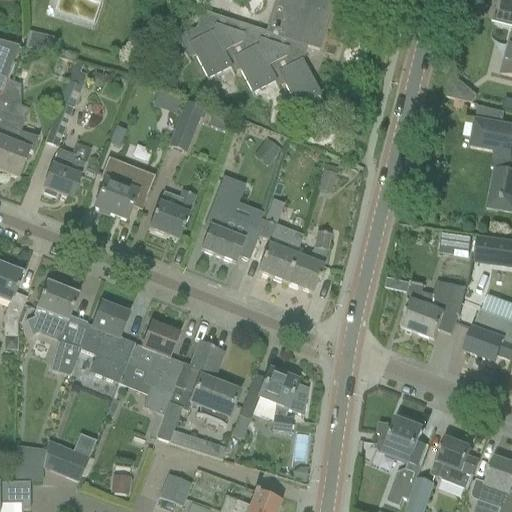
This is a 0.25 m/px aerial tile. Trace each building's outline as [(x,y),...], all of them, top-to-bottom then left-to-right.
[(284,87),(296,110),(319,98),(302,64),(307,49),(319,53),(334,4),(323,0),(275,0),(264,34),(197,13),(197,14),(200,15),(196,30),(177,40),(188,62),(194,59),(207,84),(230,72),(232,76),(239,73),(252,98),(276,85),(279,90),(284,87)] [(511,0),(499,0),(496,14),(511,17),(511,33),(501,77),(511,79),(511,0)] [(27,35),(23,52),(55,60),(59,43),(27,35)] [(0,98),(6,83),(5,83),(18,51),(0,45),(0,98)] [(44,145),(57,151),(86,78),(80,75),(83,68),(75,65),(58,106),(60,107),(44,145)] [(94,75),(88,80),(90,88),(97,91),(103,86),(102,78),(94,75)] [(444,99),(444,100),(456,102),(468,106),(472,107),(477,99),(446,92),(444,99)] [(20,135),(28,113),(0,101),(0,175),(17,182),(24,163),(27,153),(32,155),(38,142),(20,135)] [(456,102),(453,110),(465,113),(468,106),(456,102)] [(167,149),(186,157),(203,113),(185,105),(167,149)] [(472,140),(470,151),(490,154),(494,155),(491,171),(495,172),(494,176),(487,211),(495,213),(511,215),(511,129),(475,123),(475,127),(472,140)] [(115,130),(108,147),(118,151),(125,134),(115,130)] [(267,142),(260,151),(274,161),(280,152),(267,142)] [(56,196),(71,202),(78,184),(80,180),(78,180),(84,166),(71,161),(73,158),(58,152),(51,169),(49,173),(42,192),(44,192),(43,196),(54,200),(56,196)] [(104,185),(94,212),(98,213),(97,216),(107,220),(108,217),(125,224),(130,210),(140,214),(154,180),(149,178),(138,174),(107,161),(99,183),(104,185)] [(316,193),(330,197),(337,171),(324,167),(316,193)] [(208,235),(200,254),(234,267),(237,260),(241,249),(249,229),(227,221),(240,188),(222,180),(203,229),(209,231),(208,235)] [(147,233),(178,244),(185,226),(188,218),(187,218),(195,199),(182,194),(179,201),(163,195),(159,206),(158,206),(147,233)] [(256,276),(284,287),(295,259),(294,258),(302,239),(276,229),(278,224),(268,220),(266,225),(263,224),(257,240),(269,244),(263,257),(256,276)] [(439,249),(468,253),(470,240),(441,235),(439,249)] [(295,259),(284,287),(313,298),(323,270),(327,254),(330,238),(317,236),(314,252),(310,265),(295,259)] [(479,242),(475,265),(507,270),(508,270),(511,247),(479,242)] [(0,302),(9,307),(3,320),(3,341),(17,341),(17,325),(27,301),(15,296),(22,278),(0,267),(0,302)] [(387,282),(385,291),(396,293),(398,284),(387,282)] [(410,305),(401,331),(434,343),(438,333),(451,338),(459,320),(465,292),(435,285),(433,298),(422,296),(424,289),(410,286),(406,304),(410,305)] [(34,321),(25,325),(31,340),(38,336),(39,339),(54,345),(56,345),(78,351),(85,328),(69,321),(69,320),(70,317),(78,298),(46,286),(38,304),(35,313),(33,318),(34,321)] [(88,377),(117,389),(126,367),(134,346),(119,341),(128,318),(100,307),(91,330),(85,328),(78,351),(96,359),(88,377)] [(472,337),(465,355),(495,366),(497,359),(510,363),(511,359),(511,326),(480,315),(473,332),(472,337)] [(134,347),(126,367),(146,375),(141,387),(153,391),(149,401),(145,413),(155,417),(147,439),(154,441),(183,367),(169,361),(178,338),(150,327),(143,346),(141,350),(134,348),(134,347)] [(183,367),(154,441),(155,442),(167,446),(221,464),(226,451),(173,434),(181,413),(187,415),(190,406),(199,410),(198,418),(208,422),(225,428),(228,421),(231,415),(238,396),(211,385),(222,356),(212,352),(212,351),(200,346),(192,364),(190,370),(183,367)] [(271,434),(290,436),(292,423),(285,422),(286,413),(303,420),(308,392),(296,388),(297,385),(268,373),(260,392),(256,402),(275,410),(271,434)] [(231,438),(242,443),(257,405),(245,400),(231,438)] [(420,470),(422,471),(429,450),(418,446),(422,434),(396,424),(393,433),(388,431),(389,428),(379,427),(377,438),(380,438),(377,454),(408,466),(405,473),(404,473),(396,476),(386,505),(400,510),(402,501),(408,503),(420,470)] [(441,483),(468,494),(472,484),(479,465),(468,460),(471,452),(445,443),(437,462),(431,478),(441,482),(441,483)] [(45,454),(42,472),(72,484),(77,487),(79,484),(88,462),(47,445),(45,454)] [(14,450),(14,486),(27,486),(28,486),(28,485),(41,485),(41,472),(42,472),(45,454),(14,450)] [(472,495),(471,497),(472,499),(473,501),(475,503),(478,504),(499,511),(511,511),(511,494),(511,495),(511,493),(511,467),(493,461),(487,480),(485,486),(476,482),(472,495)] [(293,475),(292,483),(305,485),(307,471),(299,470),(293,475)] [(111,478),(109,496),(127,498),(129,480),(111,478)] [(167,478),(158,501),(181,511),(191,487),(167,478)] [(406,511),(425,511),(434,488),(417,482),(406,511)] [(0,506),(20,507),(20,511),(27,511),(27,486),(14,486),(0,486),(0,506)] [(247,508),(224,500),(219,511),(278,511),(281,505),(262,498),(252,495),(247,508)]
